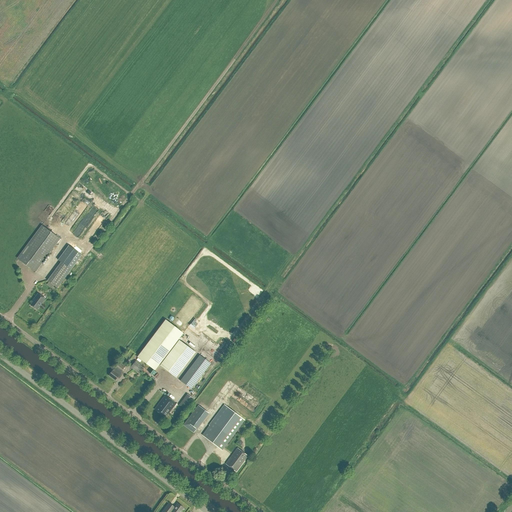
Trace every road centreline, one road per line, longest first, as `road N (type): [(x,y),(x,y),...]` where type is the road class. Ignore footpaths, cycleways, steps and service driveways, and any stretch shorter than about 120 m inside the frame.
road 1 (unclassified): [(259,511),(0,315)]
road 2 (track): [(66,238),(86,252),(233,61)]
road 3 (tertiary): [(207,511),(0,355)]
